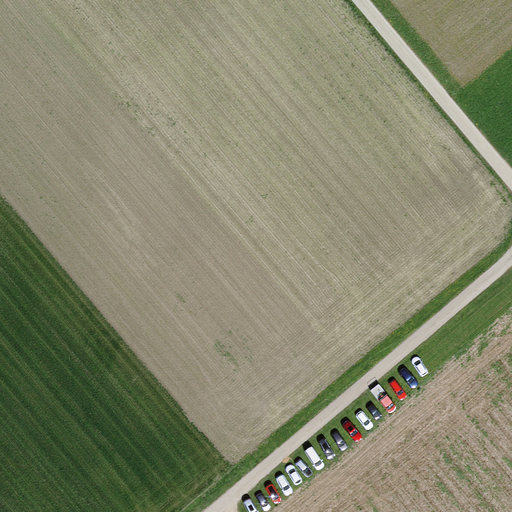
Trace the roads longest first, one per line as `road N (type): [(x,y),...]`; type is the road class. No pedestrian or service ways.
road 1 (track): [(190,511),(511,252)]
road 2 (track): [(511,165),(370,0)]
